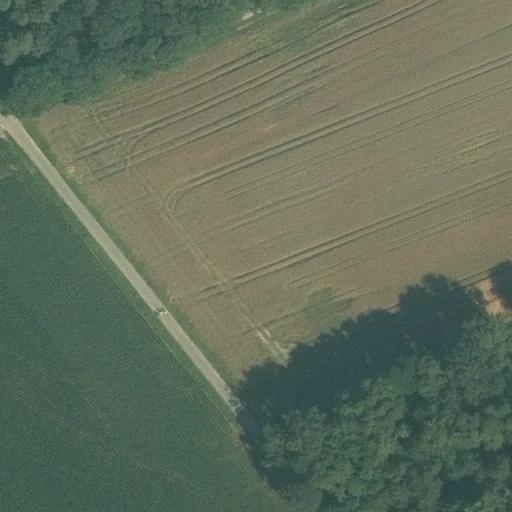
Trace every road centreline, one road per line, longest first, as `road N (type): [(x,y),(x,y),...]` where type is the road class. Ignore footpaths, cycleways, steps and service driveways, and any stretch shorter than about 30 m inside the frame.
road 1 (unclassified): [(314,511),(0,116)]
road 2 (unclassified): [(0,110),(250,0)]
